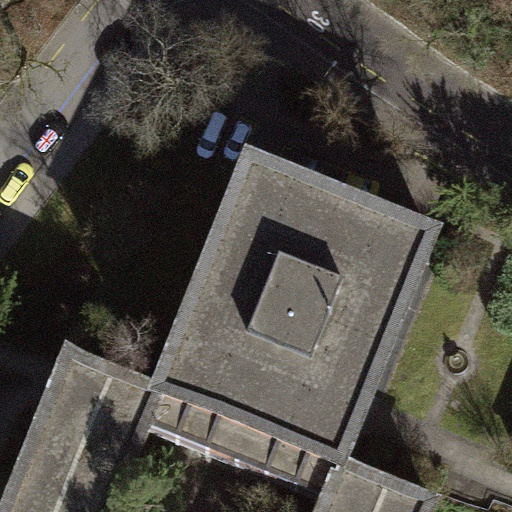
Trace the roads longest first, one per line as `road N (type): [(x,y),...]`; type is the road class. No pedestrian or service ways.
road 1 (tertiary): [(300,0),(511,129)]
road 2 (residential): [(0,173),(140,0)]
